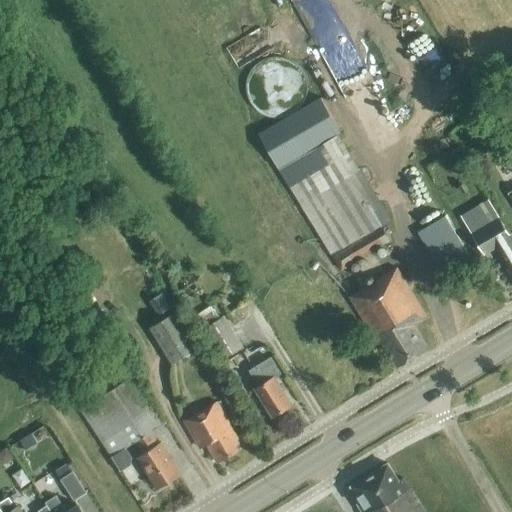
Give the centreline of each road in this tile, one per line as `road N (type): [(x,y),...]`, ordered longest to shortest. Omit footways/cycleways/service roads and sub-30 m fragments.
road 1 (track): [(121,511),(0,310)]
road 2 (primary): [(243,511),(427,393)]
